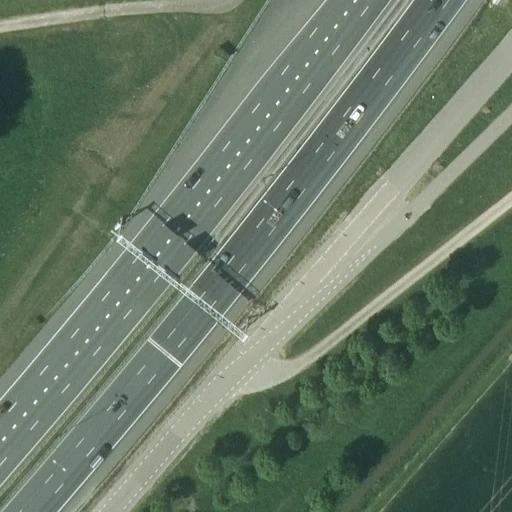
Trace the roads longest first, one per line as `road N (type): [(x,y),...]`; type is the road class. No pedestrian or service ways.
road 1 (motorway): [(29,511),(235,265),(440,0)]
road 2 (unclassified): [(109,511),(511,50)]
road 3 (motorway): [(364,0),(0,442)]
road 4 (track): [(0,311),(213,29),(221,5)]
road 5 (track): [(226,378),(304,361),(511,198)]
road 6 (track): [(0,27),(233,0)]
